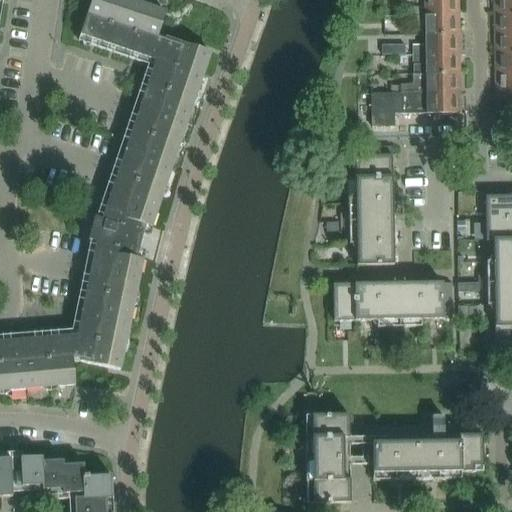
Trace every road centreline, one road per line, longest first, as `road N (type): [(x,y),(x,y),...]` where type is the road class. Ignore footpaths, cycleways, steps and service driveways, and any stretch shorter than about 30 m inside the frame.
road 1 (residential): [(131,438),(191,187),(252,6)]
road 2 (residential): [(0,316),(10,306),(4,195),(27,124),(48,0)]
road 3 (residential): [(480,178),(472,0)]
road 4 (residential): [(0,421),(131,438)]
